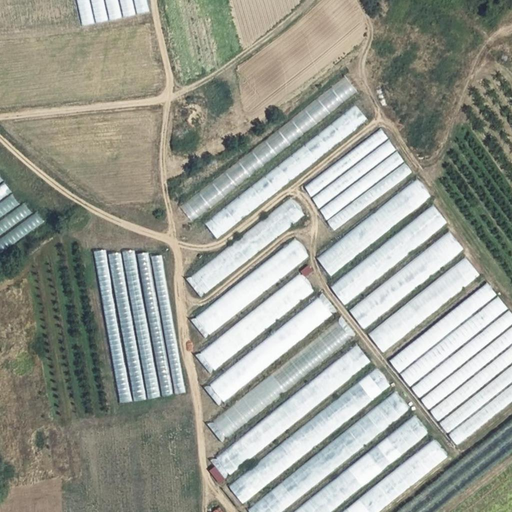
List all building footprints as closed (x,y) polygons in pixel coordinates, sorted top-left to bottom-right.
[(90,0),(77,0),(83,26),(96,24),(90,0)] [(105,0),(92,0),(98,24),(110,21),(105,0)] [(119,0),(106,0),(111,21),(123,18),(119,0)] [(133,0),(120,0),(124,18),(137,15),(133,0)] [(147,0),(134,0),(138,15),(150,12),(147,0)] [(347,75),(179,206),(193,223),(361,93),(347,75)] [(205,223),(217,238),(367,119),(355,104),(205,223)] [(381,129),(305,187),(312,196),(388,138),(381,129)] [(389,141),(312,199),(319,208),(395,150),(389,141)] [(397,153),(320,210),(327,219),(404,162),(397,153)] [(405,164),(328,222),(335,231),(412,173),(405,164)] [(416,179),(317,258),(331,275),(430,196),(416,179)] [(3,181),(0,183),(0,199),(11,191),(3,181)] [(12,193),(0,201),(0,217),(20,203),(12,193)] [(290,198),(192,276),(205,293),(304,215),(290,198)] [(24,202),(0,219),(0,236),(32,213),(24,202)] [(433,205),(331,288),(345,305),(447,222),(433,205)] [(37,211),(0,238),(0,254),(45,221),(37,211)] [(449,232),(350,311),(364,328),(463,250),(449,232)] [(295,238),(196,317),(210,334),(309,256),(295,238)] [(106,250),(94,252),(120,403),(132,401),(106,250)] [(135,250),(123,252),(149,398),(161,396),(135,250)] [(122,252),(108,254),(134,402),(147,399),(122,252)] [(149,252),(137,254),(162,396),(174,394),(149,252)] [(162,254),(151,256),(175,394),(186,392),(162,254)] [(465,258),(370,335),(383,352),(479,275),(465,258)] [(300,275),(202,354),(216,371),(314,292),(300,275)] [(487,283),(390,361),(399,373),(497,294),(487,283)] [(498,296),(401,375),(410,386),(508,308),(498,296)] [(318,298),(209,385),(223,402),(332,315),(318,298)] [(511,312),(509,309),(411,388),(420,398),(511,324),(511,312)] [(214,421),(227,438),(350,338),(337,321),(214,421)] [(511,326),(421,400),(430,410),(511,344),(511,326)] [(216,457),(230,475),(371,362),(357,344),(216,457)] [(511,346),(431,412),(439,422),(511,363),(511,346)] [(511,364),(439,423),(448,433),(511,382),(511,364)] [(228,485),(243,504),(392,386),(377,368),(228,485)] [(511,383),(449,434),(458,445),(511,401),(511,383)] [(247,510),(249,511),(281,511),(410,409),(395,391),(247,510)] [(415,414),(293,511),(332,511),(431,433),(415,414)] [(341,511),(379,511),(449,457),(435,439),(341,511)]
